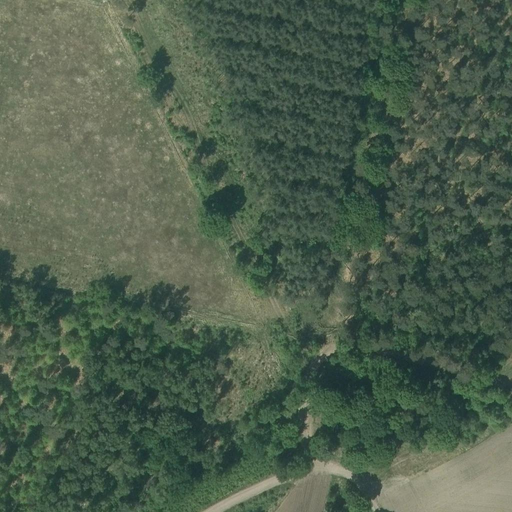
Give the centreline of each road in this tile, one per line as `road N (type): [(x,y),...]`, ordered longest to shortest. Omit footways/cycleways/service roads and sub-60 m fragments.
road 1 (track): [(115,0),(311,402),(378,511)]
road 2 (track): [(398,0),(311,402)]
road 3 (track): [(330,342),(511,378)]
road 4 (track): [(342,452),(211,511)]
